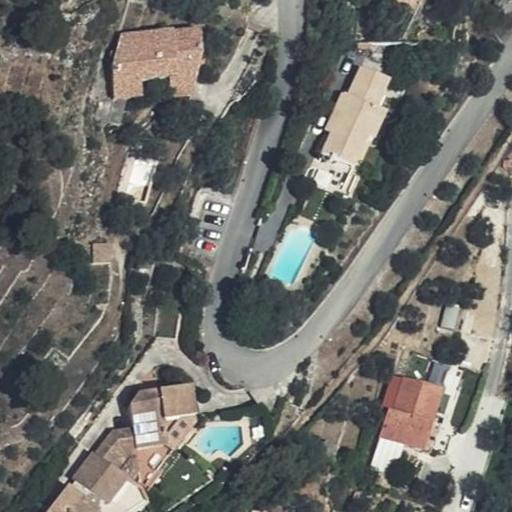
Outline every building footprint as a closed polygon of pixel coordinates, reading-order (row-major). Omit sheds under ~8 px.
[(170,93),(191,93),(190,53),(176,27),(118,30),(111,60),(113,93),(140,93),(139,77),(169,76),(170,93)] [(331,133),(322,154),(355,169),(368,139),(374,142),(387,114),(377,108),(370,105),(376,93),(383,95),(389,81),(360,67),(348,95),(342,92),(328,121),(334,124),(331,133)] [(377,108),(383,95),(376,93),(370,105),(377,108)] [(334,124),(328,121),(324,130),(331,133),(334,124)] [(442,326),(454,329),(460,308),(448,304),(442,326)] [(432,425),(442,391),(402,378),(391,411),(388,410),(379,437),(424,451),(432,425)] [(195,418),(190,387),(160,391),(160,396),(147,397),(146,393),(139,394),(129,405),(132,428),(112,431),(94,453),(93,452),(71,479),(77,484),(73,489),(68,485),(47,511),(98,511),(99,511),(92,505),(97,499),(107,506),(128,480),(120,474),(128,462),(137,460),(136,450),(166,446),(163,422),(195,418)] [(196,424),(195,418),(163,422),(166,446),(136,450),(137,460),(128,462),(120,474),(128,480),(142,490),(196,424)] [(439,428),(432,425),(424,451),(430,454),(439,428)] [(336,452),(337,449),(336,445),(335,442),(332,440),(329,438),(325,439),(322,440),(319,442),(318,446),(318,449),(319,452),(321,455),(324,457),(328,458),(331,457),(334,455),(336,452)] [(385,487),(389,488),(393,478),(377,473),(374,483),(385,487)]
